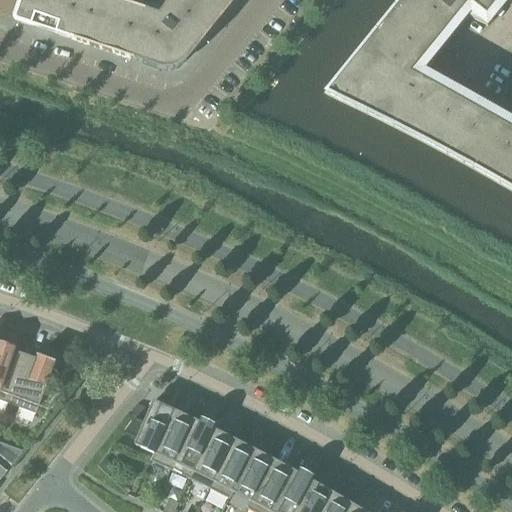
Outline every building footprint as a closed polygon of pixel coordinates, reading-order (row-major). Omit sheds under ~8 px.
[(21,0),(15,19),(15,20),(15,21),(16,22),(16,23),(17,23),(18,24),(33,29),(54,36),(90,48),(111,55),(159,71),(163,72),(166,72),(170,72),(173,71),(176,70),(180,69),(183,67),(186,64),(189,61),(202,45),(204,42),(215,29),(229,11),(238,0),(172,0),(164,10),(159,16),(148,12),(132,0),(21,0)] [(511,0),(402,0),(326,95),(409,135),(490,179),(511,192),(511,0)] [(0,402),(8,405),(25,356),(15,352),(16,349),(0,343),(0,402)] [(36,360),(25,356),(8,405),(36,415),(39,408),(47,411),(60,395),(46,389),(55,363),(37,356),(36,360)] [(154,455),(174,411),(153,402),(144,423),(135,419),(122,436),(135,442),(134,446),(153,454),(154,455)] [(144,422),(149,411),(137,406),(132,416),(144,422)] [(170,471),(194,420),(174,411),(154,455),(153,454),(150,462),(170,471)] [(214,430),(194,420),(170,471),(189,480),(190,481),(214,430)] [(234,440),(214,430),(190,481),(208,490),(209,490),(234,440)] [(233,494),(232,493),(254,450),(234,440),(209,490),(230,501),(233,494)] [(233,494),(250,502),(251,503),(274,460),(254,450),(232,493),(233,494)] [(99,466),(106,471),(109,467),(109,464),(105,460),(99,466)] [(250,511),(270,511),(293,471),(274,460),(251,503),(250,502),(246,509),(250,511)] [(312,482),(293,471),(270,511),(295,511),(313,482),(312,482)] [(18,481),(9,493),(16,499),(26,487),(18,481)] [(321,511),(332,493),(313,482),(295,511),(321,511)] [(346,511),(351,504),(332,493),(321,511),(346,511)] [(174,511),(178,504),(169,500),(163,511),(174,511)]
